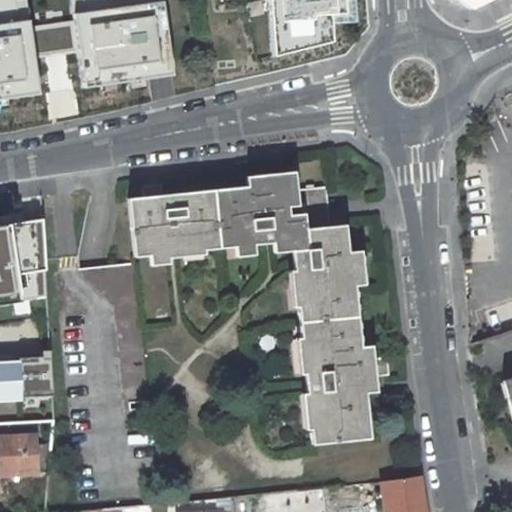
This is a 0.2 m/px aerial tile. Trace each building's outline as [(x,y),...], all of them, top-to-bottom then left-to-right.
[(0,0),(0,71),(36,65),(35,59),(29,24),(25,0),(0,0)] [(163,0),(72,0),(74,16),(79,52),(80,60),(173,45),(163,0)] [(202,0),(219,77),(301,61),(341,52),(366,26),(362,0),(202,0)] [(455,0),(471,10),(491,0),(455,0)] [(74,16),(29,24),(35,59),(79,52),(74,16)] [(360,251),(348,252),(345,225),(330,226),(325,227),(322,204),(328,203),(326,187),(296,190),(294,171),(246,176),(246,186),(127,198),(133,257),(168,253),(167,248),(181,246),(182,252),(290,241),(294,270),(299,270),(300,284),(295,284),(300,337),(306,337),(307,351),(302,351),(308,415),(314,415),(315,429),(310,429),(311,445),(370,438),(364,378),(388,375),(387,357),(372,358),(371,345),(360,346),(352,271),(362,269),(360,251)] [(325,227),(330,226),(328,203),(322,204),(325,227)] [(0,295),(46,288),(43,221),(9,225),(7,209),(0,209),(0,295)] [(0,403),(57,401),(53,343),(0,345),(0,403)] [(507,380),(501,382),(506,399),(511,397),(507,380)] [(34,444),(21,445),(21,438),(0,438),(0,474),(35,472),(34,445),(34,444)] [(49,471),(52,444),(34,445),(35,472),(38,472),(49,471)] [(385,511),(424,511),(419,477),(381,481),(385,511)] [(371,503),(368,483),(347,485),(349,506),(371,503)] [(247,511),(247,497),(231,499),(231,511),(247,511)] [(218,511),(231,511),(231,499),(219,500),(218,511)]
